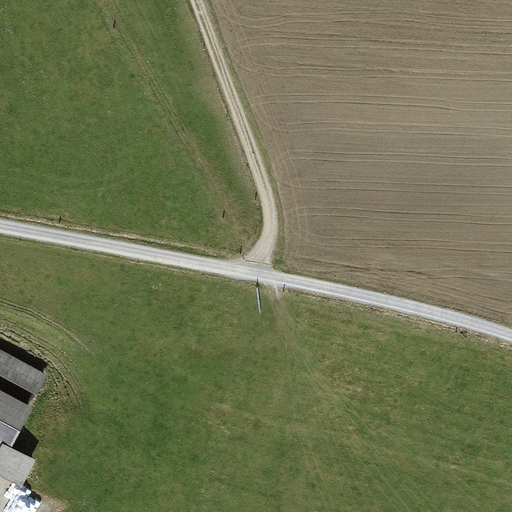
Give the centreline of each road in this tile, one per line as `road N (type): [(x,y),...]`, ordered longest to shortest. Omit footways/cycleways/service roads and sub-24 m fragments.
road 1 (track): [(511,339),(254,273),(0,229)]
road 2 (track): [(194,0),(268,195),(270,232),(254,273)]
